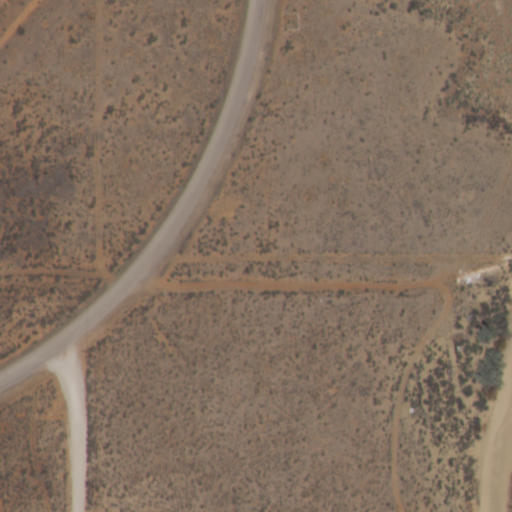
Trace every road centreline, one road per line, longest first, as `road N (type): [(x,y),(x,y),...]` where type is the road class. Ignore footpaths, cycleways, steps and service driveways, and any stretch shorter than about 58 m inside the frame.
road 1 (residential): [(0,379),(66,343),(157,240),(204,164)]
road 2 (residential): [(204,164),(239,79),(255,0)]
road 3 (track): [(66,343),(65,511)]
